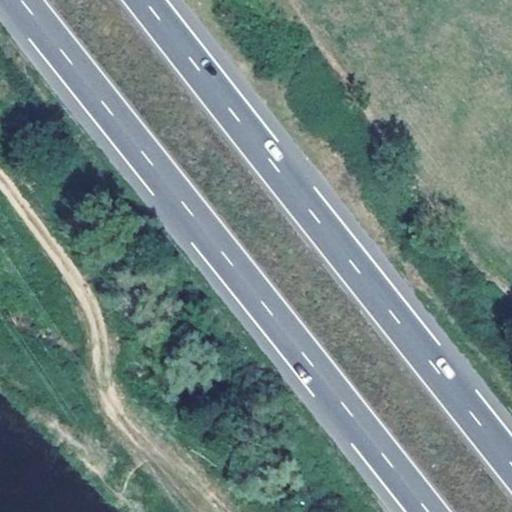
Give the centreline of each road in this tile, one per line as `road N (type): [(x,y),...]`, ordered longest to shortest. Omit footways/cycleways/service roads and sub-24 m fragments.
road 1 (motorway): [(23,0),(423,511)]
road 2 (motorway): [(511,463),(145,0)]
road 3 (track): [(0,179),(89,294),(103,351),(101,394),(207,511)]
